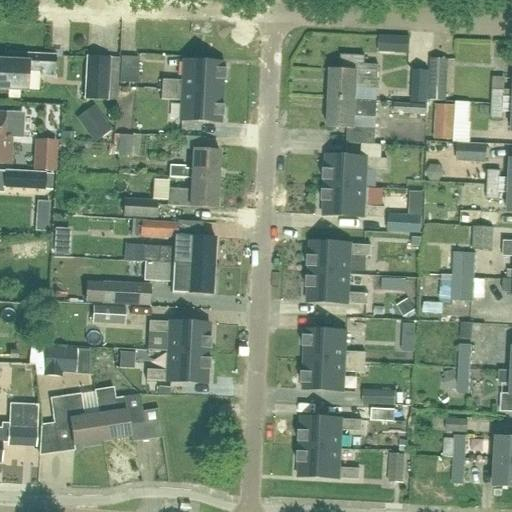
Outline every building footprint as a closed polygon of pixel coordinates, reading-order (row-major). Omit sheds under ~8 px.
[(59,51),(59,33),(47,33),(47,51),(59,51)] [(405,51),(405,35),(374,35),(374,51),(405,51)] [(54,78),(55,57),(5,55),(4,61),(0,60),(0,90),(26,92),(27,70),(41,71),(41,77),(54,78)] [(329,99),(356,100),(357,82),(365,82),(365,89),(377,90),(378,66),(365,65),(365,57),(341,56),(340,71),(330,70),(329,99)] [(106,101),(108,59),(87,58),(84,100),(106,101)] [(442,99),(444,60),(430,60),(428,98),(442,99)] [(210,93),(222,94),(224,64),(182,62),(180,82),(161,81),(161,91),(183,92),(210,93)] [(426,104),(427,72),(413,72),(412,103),(426,104)] [(221,124),(222,94),(210,93),(183,92),(161,91),(160,101),(179,102),(178,121),(221,124)] [(492,106),(511,106),(511,100),(504,100),(504,92),(492,91),(492,106)] [(377,102),(356,100),(329,99),(328,128),(347,129),(347,144),(374,145),(377,102)] [(427,116),(427,106),(393,104),(392,114),(414,115),(414,116),(427,116)] [(453,141),(455,107),(436,106),(434,140),(453,141)] [(511,133),(511,106),(492,106),(491,120),(503,121),(503,113),(511,113),(511,123),(511,133)] [(0,164),(9,165),(10,135),(20,136),(21,116),(3,115),(0,114),(0,164)] [(99,114),(82,127),(93,142),(110,130),(99,114)] [(129,157),(130,147),(131,137),(118,136),(116,156),(129,157)] [(54,172),(56,142),(34,141),(33,171),(54,172)] [(486,164),(487,146),(457,144),(456,162),(486,164)] [(190,179),(217,181),(219,152),(192,151),(191,168),(169,167),(169,178),(190,179)] [(386,171),(387,160),(326,157),(324,186),(366,189),(367,170),(386,171)] [(488,186),(511,186),(511,160),(510,160),(509,180),(500,180),(500,172),(488,171),(488,186)] [(44,191),(45,174),(4,172),(3,189),(44,191)] [(148,199),(162,200),(164,180),(149,179),(148,199)] [(216,209),(217,181),(190,179),(190,191),(167,190),(166,207),(216,209)] [(365,207),(366,189),(324,186),(323,216),(384,219),(385,208),(365,207)] [(511,213),(511,186),(488,186),(487,200),(499,201),(499,193),(509,193),(508,213),(511,213)] [(388,216),(387,233),(421,234),(422,194),(410,193),(409,217),(388,216)] [(155,218),(156,202),(124,201),(123,217),(155,218)] [(458,224),(494,224),(494,210),(458,210),(458,224)] [(47,233),(48,222),(35,221),(34,232),(47,233)] [(140,237),(141,223),(131,222),(131,236),(140,237)] [(142,263),(172,265),(213,268),(214,239),(176,237),(177,225),(141,223),(140,237),(173,239),(173,249),(143,247),(142,263)] [(492,251),(493,229),(473,227),(472,250),(492,251)] [(53,230),(52,256),(66,257),(68,231),(53,230)] [(411,246),(420,247),(421,239),(412,238),(411,246)] [(44,255),(44,240),(25,239),(25,244),(14,244),(14,254),(44,255)] [(511,241),(504,241),(503,256),(511,256),(511,241)] [(371,247),(310,244),(308,273),(350,275),(351,257),(371,258),(371,247)] [(441,277),(474,279),(475,255),(442,253),(441,277)] [(170,294),(211,296),(213,268),(172,265),(170,294)] [(349,294),(350,275),(308,273),(307,301),(307,303),(368,306),(369,295),(349,294)] [(473,303),(474,279),(441,277),(440,287),(451,287),(451,302),(473,303)] [(511,279),(504,279),(503,292),(511,292),(511,279)] [(393,294),(393,281),(381,281),(380,294),(393,294)] [(149,306),(150,286),(102,284),(101,304),(149,306)] [(404,319),(414,313),(408,304),(398,310),(404,319)] [(92,307),(91,324),(124,325),(125,309),(92,307)] [(167,334),(166,353),(208,355),(210,325),(148,322),(148,333),(167,334)] [(458,322),(457,337),(468,338),(469,322),(458,322)] [(414,327),(402,326),(402,340),(413,340),(414,327)] [(305,331),(304,361),(365,364),(366,354),(346,353),(347,333),(305,331)] [(458,369),(470,370),(471,346),(460,345),(458,369)] [(74,375),(75,350),(44,348),(42,377),(61,378),(61,374),(74,375)] [(208,355),(166,353),(165,371),(146,370),(145,381),(206,385),(208,355)] [(365,373),(365,364),(304,361),(302,390),(344,392),(345,372),(365,373)] [(469,394),(470,370),(458,369),(457,393),(469,394)] [(457,387),(452,371),(444,374),(449,390),(457,387)] [(511,371),(500,371),(499,383),(511,384),(511,396),(502,395),(501,412),(511,412),(511,371)] [(94,393),(98,415),(101,442),(130,438),(128,426),(143,424),(139,395),(114,399),(113,390),(94,393)] [(364,391),(363,405),(395,406),(396,392),(364,391)] [(101,442),(98,415),(83,418),(79,395),(49,399),(54,431),(70,429),(73,446),(101,442)] [(35,448),(35,427),(36,417),(36,407),(9,405),(8,425),(7,445),(7,447),(35,448)] [(362,422),(301,418),(299,448),(341,450),(342,432),(362,433),(362,422)] [(466,433),(466,420),(447,418),(446,432),(466,433)] [(454,460),(465,461),(466,437),(455,436),(454,460)] [(495,462),(511,463),(511,438),(497,438),(495,462)] [(340,469),(341,450),(299,448),(298,478),(359,481),(360,470),(340,469)] [(403,484),(405,456),(390,455),(388,483),(403,484)] [(464,485),(465,461),(454,460),(452,485),(464,485)] [(431,474),(448,475),(449,462),(431,461),(431,474)] [(511,487),(511,463),(495,462),(494,486),(511,487)]
